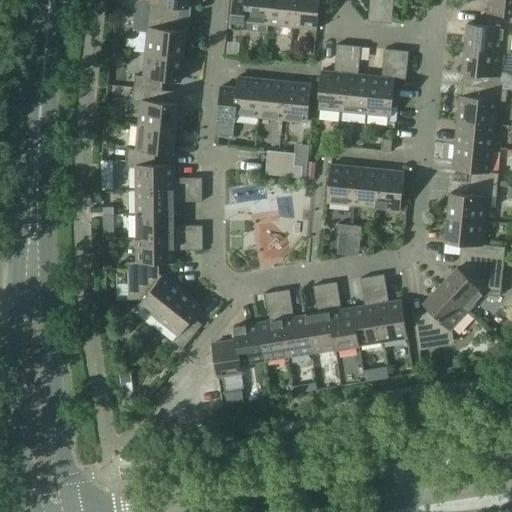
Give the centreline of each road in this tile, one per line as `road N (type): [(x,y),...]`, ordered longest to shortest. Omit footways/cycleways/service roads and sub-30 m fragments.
road 1 (tertiary): [(54,511),(38,423),(33,297),(51,0)]
road 2 (residential): [(248,283),(402,257),(414,246),(434,45),(426,36),(343,27),(341,0)]
road 3 (tertiary): [(511,457),(399,464),(88,511)]
road 4 (residential): [(248,283),(220,273),(212,251),(215,175),(203,145),(221,0)]
road 5 (tertiary): [(357,511),(511,487)]
road 6 (residential): [(165,388),(248,283)]
